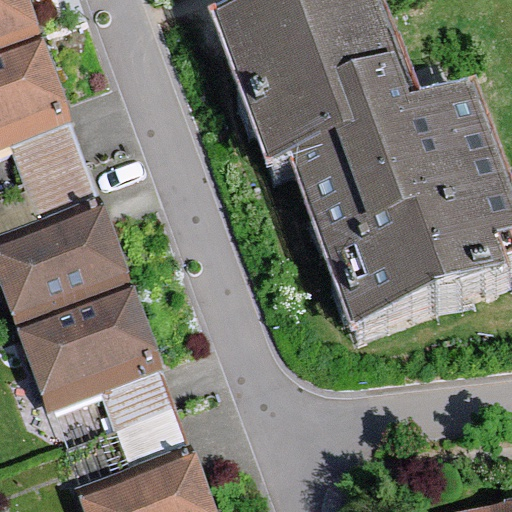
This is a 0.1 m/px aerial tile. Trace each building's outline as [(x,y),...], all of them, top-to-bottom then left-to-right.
[(0,0),(0,53),(39,38),(24,0),(0,0)] [(369,0),(291,0),(221,33),(364,337),(511,267),(511,160),(472,76),(417,102),(369,0)] [(0,156),(71,130),(41,48),(0,63),(0,156)] [(0,253),(0,300),(11,330),(128,287),(101,215),(0,253)] [(161,378),(130,296),(15,339),(46,421),(161,378)] [(212,511),(193,459),(69,503),(72,511),(212,511)] [(511,511),(511,503),(476,508),(476,511),(511,511)]
